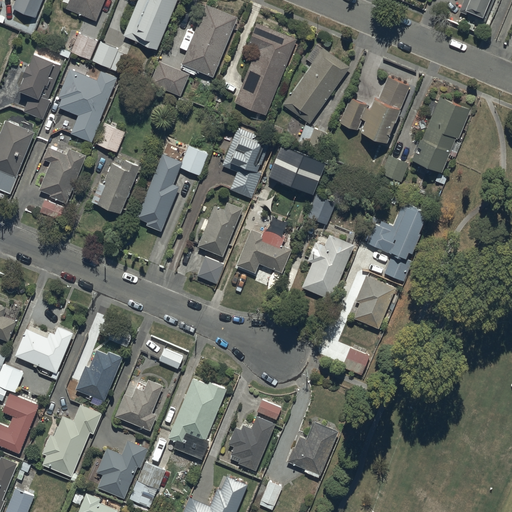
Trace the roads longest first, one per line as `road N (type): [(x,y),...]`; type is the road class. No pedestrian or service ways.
road 1 (residential): [(0,235),(276,350)]
road 2 (residential): [(322,0),(511,77)]
